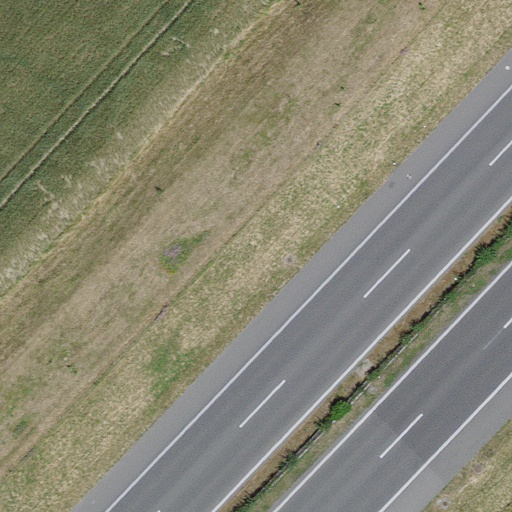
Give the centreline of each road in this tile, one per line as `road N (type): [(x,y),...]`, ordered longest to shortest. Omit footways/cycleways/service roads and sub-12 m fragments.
road 1 (motorway): [(511,142),(159,511)]
road 2 (motorway): [(328,511),(511,320)]
